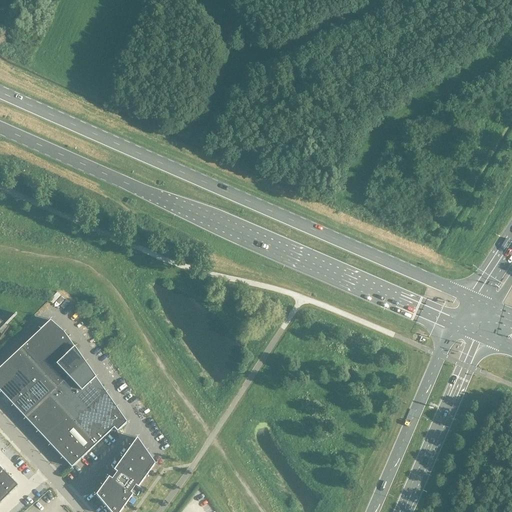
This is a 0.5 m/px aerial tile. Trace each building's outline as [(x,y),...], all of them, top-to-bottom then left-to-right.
[(19,350),(31,364),(34,368),(67,337),(64,333),(50,320),(19,350)] [(0,338),(8,327),(0,321),(0,338)] [(85,362),(67,337),(34,368),(42,377),(54,391),(85,362)] [(31,364),(19,350),(0,367),(0,391),(0,392),(31,364)] [(107,394),(85,362),(54,391),(67,407),(78,421),(107,394)] [(42,377),(34,368),(31,364),(0,392),(12,405),(42,377)] [(54,391),(42,377),(12,405),(25,418),(54,391)] [(67,407),(54,391),(25,418),(39,433),(67,407)] [(127,422),(107,394),(78,421),(97,443),(113,428),(117,432),(127,422)] [(78,421),(67,407),(39,433),(51,446),(78,421)] [(97,443),(78,421),(51,446),(71,468),(97,443)] [(116,473),(114,476),(112,479),(108,477),(95,495),(109,511),(120,511),(133,495),(130,493),(135,486),(137,488),(155,464),(137,438),(113,471),(116,473)] [(0,474),(0,485),(8,495),(17,486),(3,471),(0,474)] [(0,502),(8,495),(0,485),(0,502)]
